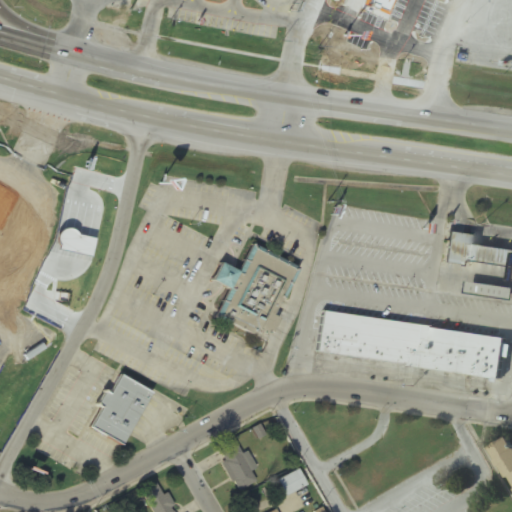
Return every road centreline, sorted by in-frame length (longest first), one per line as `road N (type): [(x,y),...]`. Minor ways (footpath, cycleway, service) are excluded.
road 1 (residential): [(0,492),(31,503),(80,498),(286,388),(497,413),(511,407)]
road 2 (trunk): [(0,72),(148,119),(511,170)]
road 3 (trunk): [(511,129),(290,98),(55,48)]
